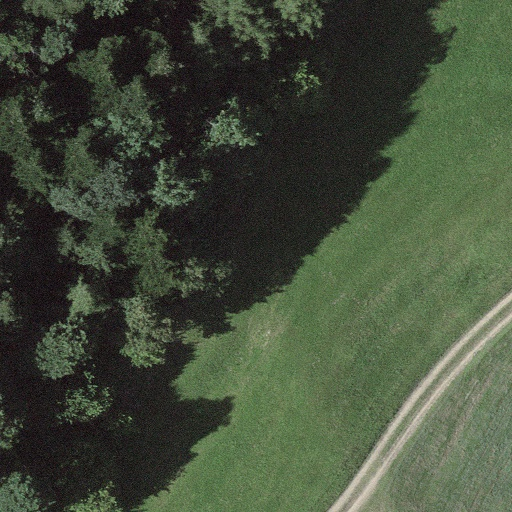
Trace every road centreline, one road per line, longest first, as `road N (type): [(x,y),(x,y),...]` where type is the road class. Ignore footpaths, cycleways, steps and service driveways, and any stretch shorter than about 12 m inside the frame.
road 1 (track): [(341,511),(435,389),(511,308)]
road 2 (track): [(0,110),(188,0)]
